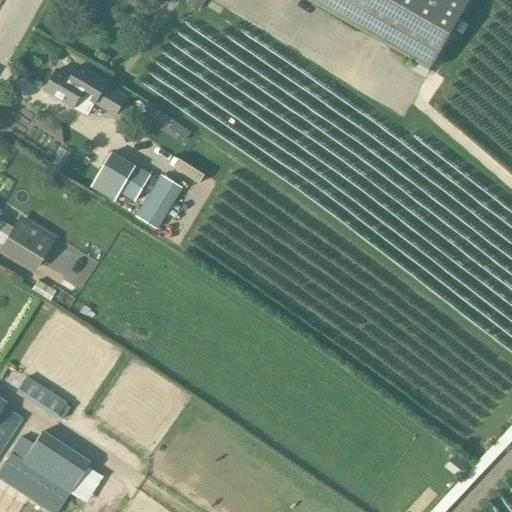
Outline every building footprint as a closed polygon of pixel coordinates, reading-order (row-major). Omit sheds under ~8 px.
[(306,0),(430,71),(470,1),(468,0),(306,0)] [(58,70),(46,92),(50,94),(51,99),(57,102),(61,101),(73,108),(80,96),(115,117),(126,98),(108,86),(109,83),(78,65),(72,78),(58,70)] [(175,121),(170,129),(186,140),(192,132),(175,121)] [(111,153),(91,188),(114,202),(119,193),(133,201),(148,175),(111,153)] [(161,176),(136,217),(158,230),(183,189),(161,176)] [(20,216),(2,245),(36,266),(54,237),(20,216)] [(31,291),(48,301),(54,291),(37,281),(31,291)] [(61,401),(26,377),(16,393),(51,416),(61,401)] [(0,451),(21,419),(3,407),(6,402),(0,398),(0,451)] [(88,463),(41,432),(32,444),(21,437),(0,468),(0,472),(59,511),(70,494),(69,493),(88,463)]
